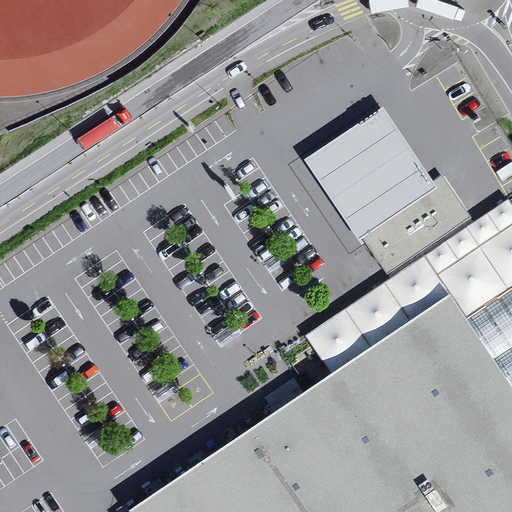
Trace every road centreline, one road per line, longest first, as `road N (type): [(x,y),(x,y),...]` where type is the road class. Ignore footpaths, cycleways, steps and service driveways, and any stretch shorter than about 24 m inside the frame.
road 1 (tertiary): [(246,49),(0,208)]
road 2 (tertiary): [(246,49),(379,0)]
